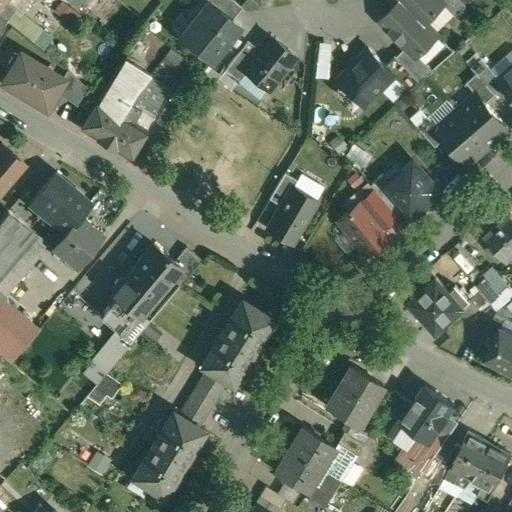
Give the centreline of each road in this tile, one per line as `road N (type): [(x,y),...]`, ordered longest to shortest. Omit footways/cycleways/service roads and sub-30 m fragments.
road 1 (residential): [(0,100),(339,307)]
road 2 (residential): [(206,511),(339,307)]
road 3 (residential): [(339,307),(511,157)]
road 4 (residential): [(339,307),(511,398)]
